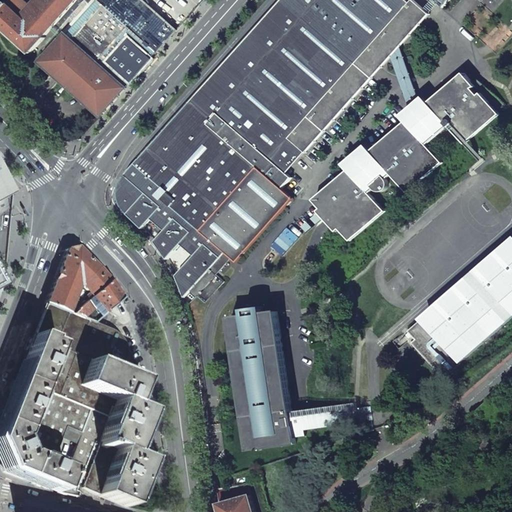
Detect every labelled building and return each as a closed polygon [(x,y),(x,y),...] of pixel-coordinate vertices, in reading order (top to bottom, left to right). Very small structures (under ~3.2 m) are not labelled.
[(0,0),(0,25),(31,53),(46,37),(45,36),(76,0),(0,0)] [(98,0),(103,5),(129,27),(158,53),(178,30),(143,0),(98,0)] [(285,0),(181,118),(180,118),(132,172),(127,179),(126,182),(122,189),(122,192),(122,194),(122,198),(123,201),(126,206),(132,215),(146,230),(154,220),(167,232),(158,242),(169,260),(182,246),(196,257),(178,276),(186,298),(210,273),(211,274),(213,273),(211,271),(227,254),(232,260),(237,264),(295,201),(283,190),(293,179),(289,175),(272,161),(288,143),(291,140),(301,150),(307,155),(370,83),(354,69),(370,52),(386,66),(430,16),(414,1),(411,5),(405,0),(285,0)] [(511,0),(432,0),(444,10),(452,0),(511,0)] [(103,5),(72,39),(98,62),(129,27),(103,5)] [(41,62),(102,116),(127,88),(98,62),(72,39),(66,34),(41,62)] [(354,69),(370,83),(386,66),(370,52),(354,69)] [(407,123),(372,152),(372,153),(384,167),(362,186),(350,171),(315,201),(322,210),(319,212),(325,219),(328,216),(339,230),(349,242),(385,212),(369,193),(374,189),(376,191),(379,192),(381,193),(383,192),(386,191),(387,189),(388,187),(388,182),(387,180),(386,179),(391,175),(406,193),(442,164),(426,145),(448,127),(464,145),(499,115),(498,113),(481,94),(479,96),(473,90),(476,88),(476,87),(473,84),(465,74),(429,104),(433,109),(412,127),(407,123)] [(487,89),(477,80),(473,84),(476,87),(476,88),(473,90),(479,96),(481,94),(487,89)] [(506,106),(487,89),(481,94),(498,113),(506,106)] [(412,127),(433,109),(429,104),(427,101),(405,120),(407,123),(412,127)] [(289,175),(307,155),(301,150),(299,152),(288,143),(272,161),(289,175)] [(370,150),(348,168),(350,171),(362,186),(384,167),(372,153),(372,152),(370,150)] [(339,230),(328,216),(325,219),(336,233),(339,230)] [(511,244),(485,268),(487,271),(460,295),(457,292),(411,332),(418,341),(414,344),(444,378),(511,318),(511,244)] [(66,249),(44,304),(70,315),(109,281),(98,268),(93,264),(89,260),(76,247),(66,249)] [(217,277),(232,260),(227,254),(211,271),(213,273),(217,277)] [(114,304),(120,299),(119,297),(115,290),(109,281),(70,315),(92,324),(109,309),(114,304)] [(57,493),(60,494),(76,497),(79,489),(93,494),(127,507),(143,467),(145,461),(128,454),(132,446),(145,412),(128,405),(133,393),(138,381),(133,378),(136,368),(124,363),(125,357),(125,352),(125,349),(123,344),(122,342),(121,340),(118,336),(112,332),(92,324),(70,315),(44,304),(5,402),(1,413),(0,415),(0,465),(3,472),(29,482),(48,490),(57,493)] [(233,319),(251,451),(297,445),(296,438),(307,437),(306,428),(361,421),(362,423),(374,422),(372,408),(355,410),(354,404),(293,413),(278,312),(264,314),(263,308),(257,308),(250,309),(246,310),(247,317),(233,319)] [(250,497),(247,484),(219,489),(220,505),(250,497)] [(254,511),(250,497),(220,505),(222,511),(254,511)]
